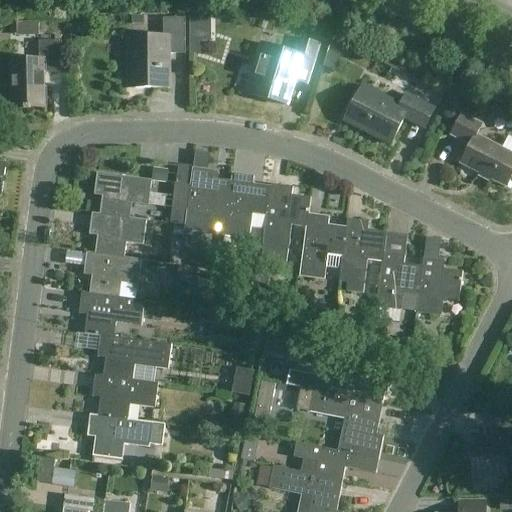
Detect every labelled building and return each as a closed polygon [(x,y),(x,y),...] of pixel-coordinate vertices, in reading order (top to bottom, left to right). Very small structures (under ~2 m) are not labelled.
[(186,55),(185,18),(163,19),(164,37),(128,38),(128,44),(134,44),(135,71),(128,71),(128,90),(170,90),(169,55),(186,55)] [(295,54),(262,44),(246,92),(234,88),(234,90),(287,107),(296,79),(294,79),(297,68),(311,72),(320,45),(300,38),(295,54)] [(62,74),(62,42),(39,42),(39,60),(11,61),(12,110),(3,110),(3,111),(31,111),(31,109),(46,109),(45,74),(62,74)] [(406,94),(400,106),(363,86),(345,122),(391,145),(404,119),(424,129),(434,109),(406,94)] [(470,145),(461,164),(507,188),(511,178),(511,154),(477,136),(482,125),(462,115),(451,136),(470,145)] [(190,185),(187,211),(184,232),(210,235),(212,222),(226,224),(227,224),(232,182),(231,182),(214,180),(215,171),(193,168),(190,185)] [(131,204),(149,206),(157,207),(158,196),(150,195),(152,180),(97,173),(94,195),(102,196),(100,214),(100,215),(130,219),(130,218),(131,204)] [(251,228),(265,230),(267,217),(268,217),(272,188),(271,187),(253,185),(254,176),(232,173),(231,182),(232,182),(227,224),(226,224),(224,237),(249,241),(251,228)] [(171,209),(187,211),(190,185),(175,183),(171,209)] [(307,228),(309,214),(311,198),(293,196),(294,187),(271,184),(271,187),(272,188),(268,217),(267,217),(265,230),(263,248),(261,261),(287,264),(289,252),(292,226),(306,228),(307,228)] [(124,259),(124,258),(126,244),(143,246),(147,220),(130,218),(130,219),(100,215),(100,214),(92,213),(89,235),(97,236),(95,254),(95,255),(124,259)] [(330,217),(309,214),(307,228),(306,228),(300,278),(325,281),(328,255),(342,257),(344,258),(348,228),(346,228),(329,225),(330,217)] [(347,219),(346,228),(348,228),(344,258),(342,257),(339,283),(365,287),(368,261),(382,263),(383,263),(385,254),(387,233),(369,230),(370,222),(347,219)] [(119,299),(120,298),(121,283),(138,286),(142,260),(124,258),(124,259),(95,255),(95,254),(87,253),(84,275),(93,276),(90,294),(90,295),(119,299)] [(383,263),(382,263),(376,308),(402,312),(404,295),(418,297),(422,267),(404,265),(406,256),(385,254),(383,263)] [(423,259),(422,267),(418,297),(416,313),(442,317),(444,300),(459,302),(463,272),(444,270),(446,262),(423,259)] [(90,295),(90,294),(82,293),(79,314),(87,315),(85,335),(100,337),(100,336),(114,338),(114,337),(116,323),(141,326),(145,301),(120,298),(119,299),(90,295)] [(100,336),(100,337),(98,357),(106,358),(103,376),(103,377),(133,381),(133,380),(135,366),(169,370),(172,345),(114,337),(114,338),(100,336)] [(287,387),(301,390),(313,392),(313,391),(383,405),(386,391),(356,385),(359,371),(332,365),(330,379),(290,371),(287,387)] [(232,393),(249,396),(254,372),(237,369),(232,393)] [(103,377),(103,376),(95,375),(92,397),(101,398),(98,416),(98,417),(128,421),(128,420),(130,406),(156,409),(159,383),(133,380),(133,381),(103,377)] [(345,454),(379,461),(384,437),(377,436),(383,405),(313,391),(313,392),(301,390),(296,411),(351,422),(345,453),(345,454)] [(150,449),(151,444),(161,445),(164,425),(128,420),(128,421),(98,417),(98,416),(90,415),(87,437),(95,438),(93,457),(123,461),(125,446),(150,449)] [(511,458),(511,430),(495,431),(495,444),(471,444),(471,483),(473,483),(473,477),(507,477),(507,458),(511,458)] [(376,475),(379,461),(345,454),(345,453),(297,443),(294,458),(320,464),(317,476),(317,477),(343,483),(346,469),(376,475)] [(336,511),(343,483),(317,477),(317,476),(274,467),(269,490),(311,498),(307,511),(336,511)] [(76,471),(54,468),(51,484),(74,488),(76,471)] [(89,511),(90,511),(91,511),(93,511),(95,500),(66,496),(63,511),(89,511)] [(130,511),(131,504),(106,501),(104,511),(130,511)] [(485,511),(486,502),(459,502),(458,511),(485,511)]
